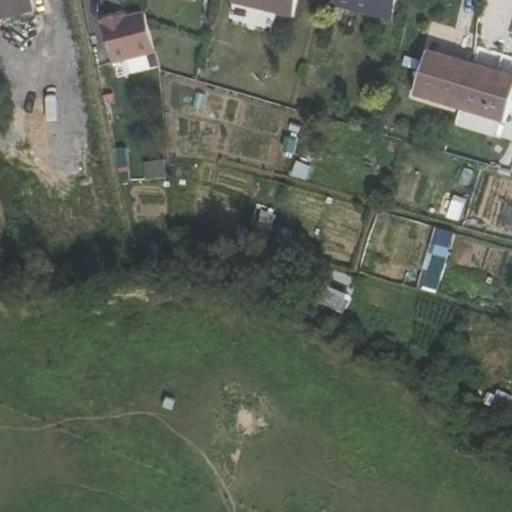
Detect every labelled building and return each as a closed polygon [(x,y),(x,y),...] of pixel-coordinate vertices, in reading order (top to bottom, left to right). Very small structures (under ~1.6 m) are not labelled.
[(29,0),(0,0),(0,20),(32,14),(29,0)] [(296,0),(231,0),(231,2),(292,17),(296,0)] [(398,0),(332,0),(331,5),(394,20),(398,0)] [(155,53),(144,13),(128,17),(127,13),(101,20),(114,65),(155,53)] [(414,94),(460,108),(473,65),(428,50),(414,94)] [(473,65),(460,108),(505,122),(511,99),(511,76),(473,65)] [(253,98),(243,95),(241,104),(252,106),(253,98)] [(296,159),(292,174),(307,179),(312,163),(296,159)] [(144,161),(145,180),(166,179),(165,160),(144,161)] [(476,227),(511,229),(511,177),(498,177),(497,204),(477,203),(476,227)] [(385,190),(372,186),(369,201),(383,204),(385,190)] [(463,222),(470,199),(453,195),(447,217),(463,222)] [(488,406),(508,414),(511,403),(511,395),(494,389),(488,406)]
